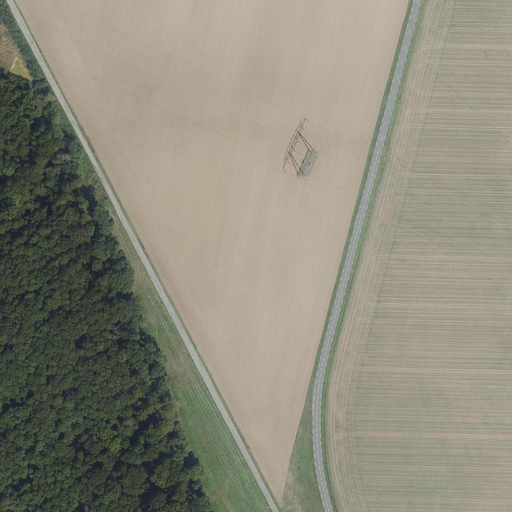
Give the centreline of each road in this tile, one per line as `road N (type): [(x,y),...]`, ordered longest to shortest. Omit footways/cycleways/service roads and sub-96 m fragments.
road 1 (tertiary): [(7,0),(275,511)]
road 2 (secondary): [(329,511),(316,448),(319,378),(416,0)]
